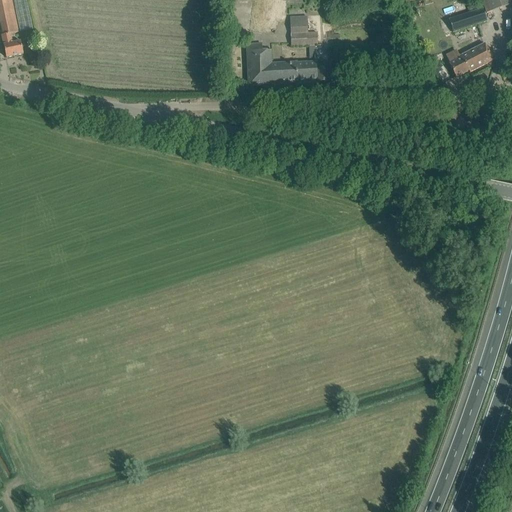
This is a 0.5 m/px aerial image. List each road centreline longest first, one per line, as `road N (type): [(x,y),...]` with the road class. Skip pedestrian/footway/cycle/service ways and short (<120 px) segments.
road 1 (tertiary): [(511,192),(145,113)]
road 2 (unclassified): [(145,113),(168,106),(455,100),(511,86)]
road 3 (motorway): [(511,277),(432,511)]
road 4 (motorway): [(457,511),(511,361)]
road 5 (tertiary): [(145,113),(0,84)]
